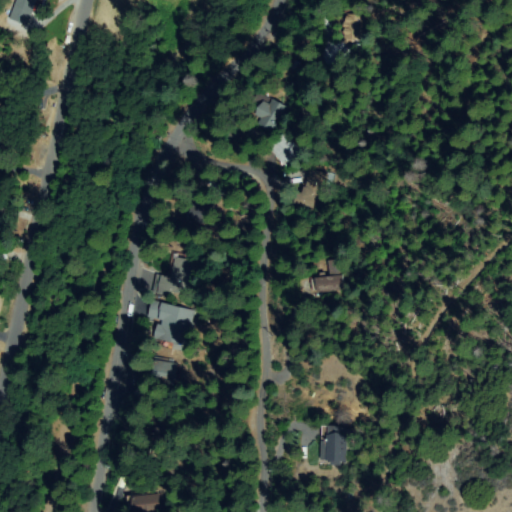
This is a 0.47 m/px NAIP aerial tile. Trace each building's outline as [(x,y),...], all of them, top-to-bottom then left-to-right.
[(11,18),(17,0),(36,0),(27,24),(11,18)] [(363,17),(362,41),(347,40),(348,16),(363,17)] [(256,113),(273,97),(288,114),(271,130),(256,113)] [(275,150),(269,156),(266,154),(283,136),(301,152),(290,164),(275,150)] [(315,206),(299,200),(310,170),(326,175),(315,206)] [(190,219),(196,202),(215,209),(209,226),(190,219)] [(174,259),(193,261),(190,295),(156,291),(157,276),(172,278),(174,259)] [(330,276),(330,262),(341,262),(342,292),(315,292),(314,276),(330,276)] [(161,320),(151,318),(154,302),(193,311),(186,345),(156,338),(161,320)] [(156,369),(161,359),(176,367),(170,377),(156,369)] [(343,465),(321,461),(327,428),(349,431),(343,465)] [(156,435),(173,440),(166,468),(148,463),(156,435)] [(129,511),(128,497),(155,495),(156,511),(129,511)]
